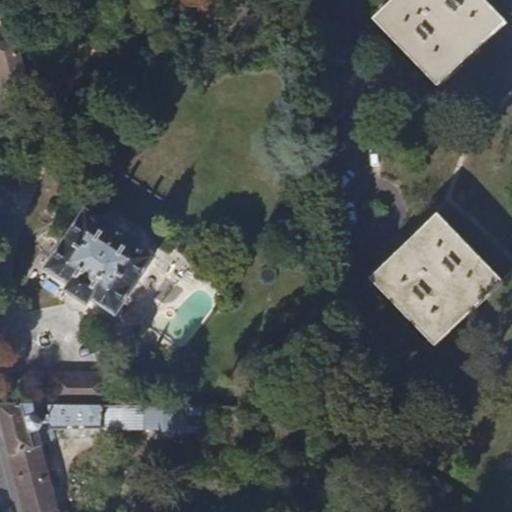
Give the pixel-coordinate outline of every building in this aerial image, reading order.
[(500,22),(479,0),(392,0),(371,21),(433,84),(500,22)] [(0,97),(24,91),(11,41),(0,43),(0,97)] [(116,211),(94,197),(47,270),(71,286),(67,291),(86,303),(90,297),(114,313),(163,240),(142,227),(144,224),(118,207),(116,211)] [(495,283),(433,217),(368,280),(432,344),(495,283)] [(45,374),(46,407),(110,408),(109,374),(45,374)] [(110,408),(46,407),(0,406),(0,428),(21,511),(54,511),(55,511),(41,447),(48,441),(46,431),(97,431),(102,430),(109,430),(114,434),(124,434),(127,430),(157,430),(157,434),(176,434),(176,408),(110,408)]
